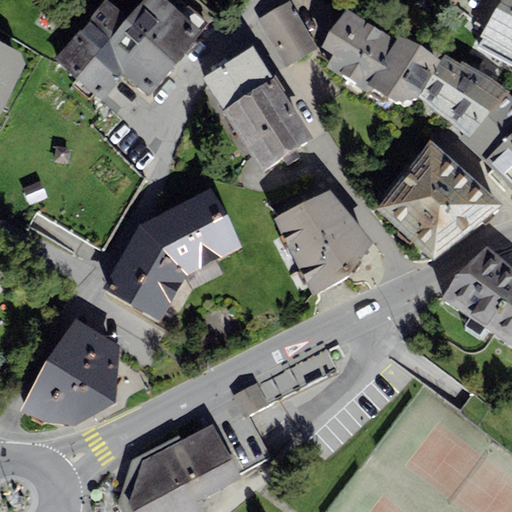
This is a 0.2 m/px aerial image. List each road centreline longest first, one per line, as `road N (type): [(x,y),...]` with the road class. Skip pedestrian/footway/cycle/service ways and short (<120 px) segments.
road 1 (residential): [(1,462),(10,423),(70,310),(104,275),(163,167),(192,70),(247,18)]
road 2 (tertiary): [(422,287),(46,476)]
road 3 (residential): [(422,287),(332,172),(247,18)]
